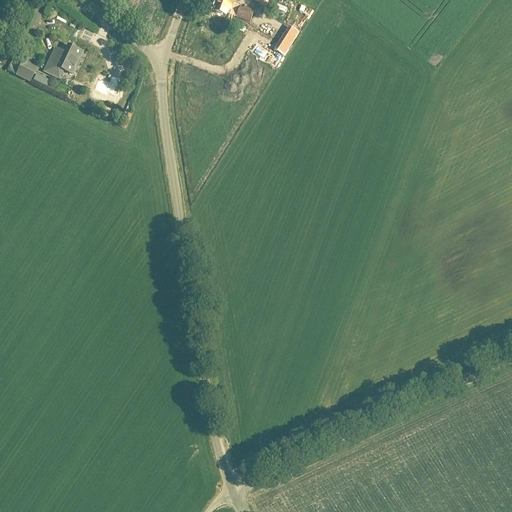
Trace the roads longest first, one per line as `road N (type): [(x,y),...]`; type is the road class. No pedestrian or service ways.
road 1 (unclassified): [(231,492),(213,432),(180,234),(161,61)]
road 2 (unclassified): [(231,492),(511,360)]
